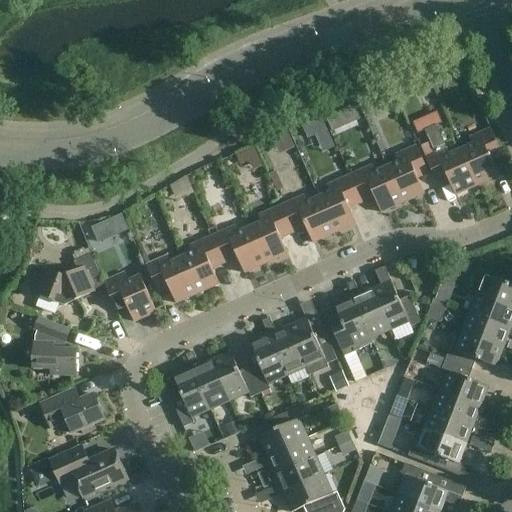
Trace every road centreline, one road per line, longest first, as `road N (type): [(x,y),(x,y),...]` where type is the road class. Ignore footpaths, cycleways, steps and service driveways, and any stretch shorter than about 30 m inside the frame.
road 1 (residential): [(176,511),(172,472),(136,411),(136,371),(157,348),(400,238),(468,237),(511,218)]
road 2 (tertiary): [(0,155),(94,150),(265,66),(459,0)]
